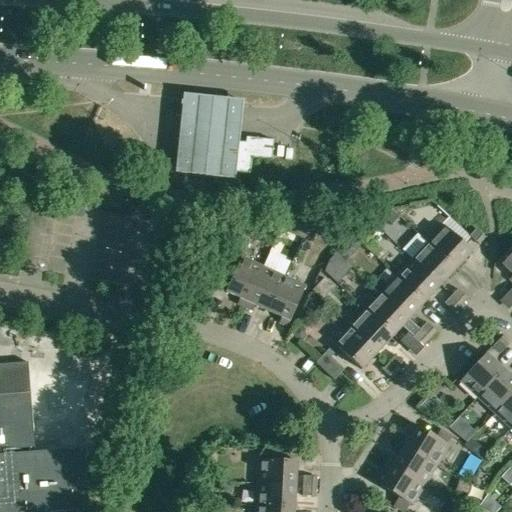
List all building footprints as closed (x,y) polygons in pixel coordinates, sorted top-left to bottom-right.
[(240,120),(242,102),(182,96),(180,114),(173,175),(234,181),(240,120)] [(274,142),(263,141),(255,140),(246,139),(245,143),(235,142),(234,157),(232,171),(251,174),(253,160),(272,162),(272,160),(274,142)] [(31,209),(21,266),(43,270),(53,213),(31,209)] [(301,239),(306,227),(297,223),(292,235),(301,239)] [(306,227),(301,239),(310,243),(315,231),(306,227)] [(442,227),(426,244),(454,270),(470,253),(442,227)] [(475,230),(468,237),(477,245),(484,238),(475,230)] [(439,286),(454,270),(426,244),(411,260),(439,286)] [(351,254),(342,246),(337,252),(346,260),(351,254)] [(511,283),(511,253),(501,266),(511,276),(508,281),(511,283)] [(244,308),(262,268),(240,258),(239,261),(230,257),(225,269),(234,273),(224,293),(239,300),(236,305),(244,308)] [(411,260),(395,277),(423,303),(439,286),(411,260)] [(327,264),(323,271),(336,284),(342,278),(327,264)] [(283,277),(262,268),(244,308),(251,312),(253,307),(267,313),(283,277)] [(304,287),(283,277),(267,313),(280,319),(278,324),(286,328),(304,287)] [(423,303),(395,277),(380,294),(408,320),(423,303)] [(457,289),(450,297),(459,305),(466,298),(457,289)] [(392,336),(408,320),(380,294),(364,310),(392,336)] [(452,313),(459,305),(450,297),(443,304),(452,313)] [(364,310),(349,327),(377,353),(392,336),(364,310)] [(419,330),(428,339),(435,331),(426,323),(419,330)] [(377,353),(349,327),(332,344),(360,371),(377,353)] [(428,339),(419,330),(412,337),(422,346),(428,339)] [(507,345),(500,338),(491,347),(498,354),(507,345)] [(324,353),(314,364),(333,381),(343,370),(324,353)] [(485,354),(459,382),(476,398),(502,370),(485,354)] [(394,356),(388,363),(397,372),(404,365),(394,356)] [(0,511),(62,511),(89,510),(84,449),(35,453),(30,393),(26,362),(0,364),(0,511)] [(390,379),(397,372),(388,363),(381,370),(390,379)] [(511,392),(511,379),(502,370),(476,398),(493,414),(511,392)] [(509,429),(511,425),(511,392),(493,414),(509,429)] [(411,434),(403,447),(435,467),(448,446),(445,445),(450,437),(440,430),(435,438),(410,423),(406,431),(411,434)] [(97,487),(110,486),(107,447),(94,448),(97,487)] [(423,486),(435,467),(403,447),(395,459),(390,456),(386,463),(423,486)] [(256,483),(294,485),(296,462),(258,460),(256,483)] [(423,486),(386,463),(382,470),(387,473),(378,487),(398,498),(393,507),(401,511),(404,511),(409,505),(411,506),(423,486)] [(302,476),(302,486),(314,487),(315,477),(302,476)] [(455,490),(467,495),(471,485),(458,481),(455,490)] [(293,508),(294,485),(256,483),(255,506),(293,508)] [(314,497),(314,487),(302,486),(301,496),(314,497)] [(496,511),(500,508),(486,495),(477,509),(485,511),(496,511)]
